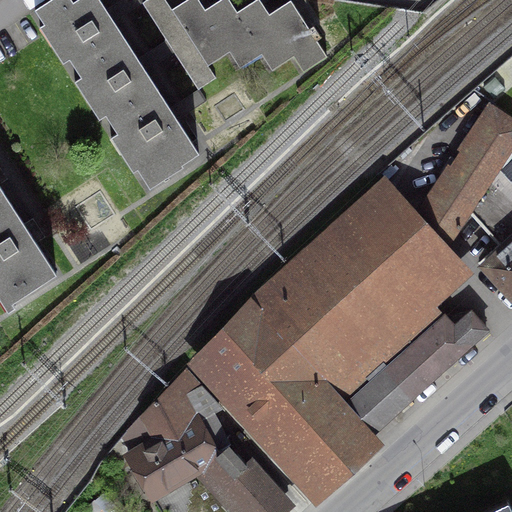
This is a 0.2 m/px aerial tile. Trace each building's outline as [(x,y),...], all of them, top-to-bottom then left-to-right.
[(46,0),(33,9),(149,188),(184,166),(182,163),(199,152),(100,0),(46,0)] [(185,0),(172,8),(209,65),(229,52),(239,67),(260,54),(271,72),(294,57),(303,71),(327,56),(291,0),(287,0),(269,12),(260,0),(251,0),(236,10),(230,0),(216,0),(205,8),(199,0),(185,0)] [(511,149),(511,118),(492,105),(418,216),(410,227),(445,250),(447,247),(471,213),(500,245),(511,233),(511,182),(500,169),(511,149)] [(418,216),(386,179),(200,354),(322,489),(375,443),(368,435),(343,407),(387,368),(386,367),(418,338),(415,335),(441,311),(436,305),(471,273),(447,247),(445,250),(410,227),(418,216)] [(0,291),(4,298),(51,266),(0,191),(0,291)] [(511,241),(486,266),(511,295),(511,241)] [(454,327),(444,316),(387,368),(343,407),(368,435),(486,329),(474,316),(470,320),(466,316),(454,327)] [(150,492),(162,511),(282,511),(286,509),(228,446),(211,414),(209,412),(218,404),(186,368),(131,426),(143,445),(128,455),(150,492)] [(482,511),(509,511),(505,501),(482,511)]
